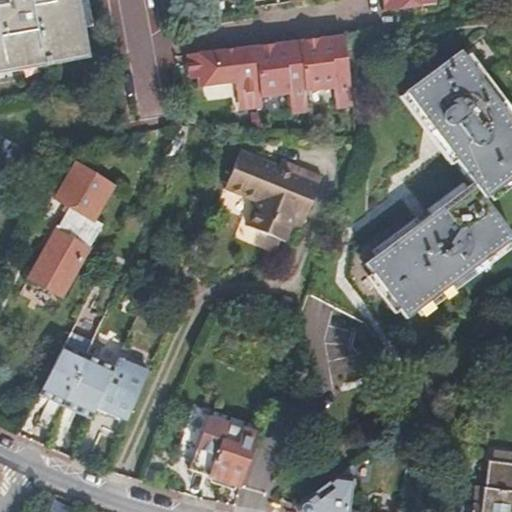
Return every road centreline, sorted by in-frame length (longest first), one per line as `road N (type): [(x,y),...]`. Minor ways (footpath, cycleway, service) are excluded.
road 1 (residential): [(132,34),(356,0)]
road 2 (residential): [(31,469),(151,511)]
